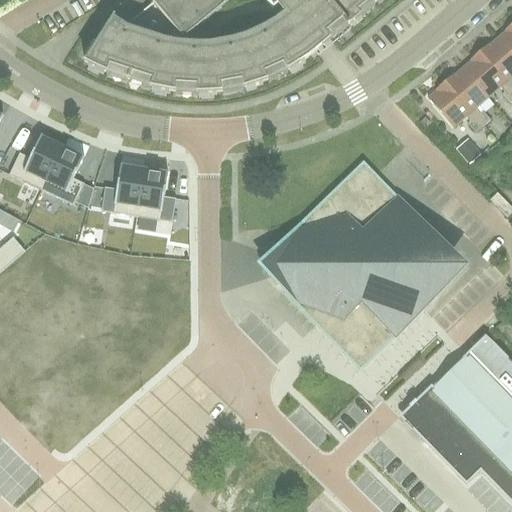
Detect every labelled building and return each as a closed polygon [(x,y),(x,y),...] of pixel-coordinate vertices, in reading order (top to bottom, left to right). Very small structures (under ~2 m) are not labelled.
[(162,51),(163,48),(121,34),(120,37),(112,34),(107,31),(115,18),(114,17),(84,63),(107,74),(109,66),(129,73),(127,81),(130,82),(133,74),(151,80),(150,88),(175,93),(176,85),(196,87),(196,95),(222,93),(222,85),(241,81),(243,89),(268,81),(265,74),(283,65),(287,72),(309,59),(304,52),(311,48),(315,53),(330,41),(325,34),(341,21),(346,27),(360,16),(355,10),(367,0),(368,0),(373,5),(376,3),(372,0),(153,0),(152,2),(177,32),(193,19),(195,21),(220,0),(265,0),(274,9),(278,6),(292,22),(280,31),(277,33),(270,37),(268,35),(247,44),(249,47),(244,49),(236,51),(235,48),(212,52),(212,56),(207,56),(198,55),(199,52),(175,51),(175,54),(170,53),(162,51)] [(511,24),(505,31),(506,32),(497,39),(511,57),(511,24)] [(511,77),(511,57),(497,39),(488,47),(488,46),(479,53),(511,92),(511,80),(510,79),(511,77)] [(511,101),(511,92),(479,53),(470,61),(471,62),(462,69),(488,99),(500,88),(504,93),(502,95),(510,104),(511,101)] [(453,75),(444,83),(483,127),(490,121),(482,112),(480,113),(476,109),(488,99),(462,69),(454,76),(453,75)] [(483,127),(444,83),(436,90),(436,91),(427,99),(453,129),(465,118),(470,123),(467,124),(475,134),(483,127)] [(425,118),(419,123),(424,129),(430,123),(425,118)] [(30,159),(20,181),(41,191),(62,148),(42,138),(42,137),(41,136),(30,159)] [(481,155),(468,139),(455,149),(468,165),(481,155)] [(511,143),(497,160),(503,166),(502,167),(511,175),(511,143)] [(62,148),(41,191),(63,201),(73,180),(84,157),(82,156),(82,157),(62,148)] [(19,154),(9,176),(20,181),(30,159),(19,154)] [(361,165),(362,166),(346,182),(345,181),(344,182),(345,182),(328,198),(327,197),(327,198),(328,199),(311,215),(310,214),(309,215),(310,216),(294,232),(293,231),(292,232),(293,233),(277,248),(276,247),(275,248),(276,249),(267,258),(267,259),(267,274),(266,274),(275,283),(274,284),(275,285),(276,284),(309,318),(308,319),(309,320),(310,319),(325,335),(324,336),(325,337),(326,336),(342,352),(341,353),(342,354),(343,353),(359,369),(358,370),(359,371),(360,370),(361,371),(362,370),(361,369),(395,337),(396,338),(396,337),(396,336),(426,306),(428,308),(429,307),(429,303),(437,294),(441,286),(443,278),(444,271),(445,271),(445,267),(444,267),(443,260),(441,252),(437,243),(430,234),(430,231),(401,201),(399,202),(364,166),(365,165),(364,164),(363,165),(362,164),(361,165)] [(116,190),(112,214),(136,218),(144,170),(122,167),(122,166),(120,165),(116,190)] [(144,170),(136,218),(160,221),(163,198),(167,173),(166,173),(165,174),(144,170)] [(73,180),(63,201),(74,206),(84,185),(73,180)] [(104,189),(101,212),(112,214),(116,190),(104,189)] [(163,198),(160,221),(171,223),(175,200),(163,198)] [(20,223),(0,211),(0,226),(14,234),(20,223)] [(0,272),(23,253),(13,240),(0,251),(0,272)] [(98,264),(0,351),(0,373),(57,437),(106,393),(102,389),(113,380),(116,384),(166,340),(98,264)] [(469,353),(413,407),(436,430),(424,442),(446,464),(467,486),(480,473),(482,476),(511,505),(511,363),(487,337),(486,336),(469,353)] [(229,488),(212,511),(270,511),(296,475),(277,463),(280,458),(260,444),(236,478),(235,477),(227,487),(229,488)]
